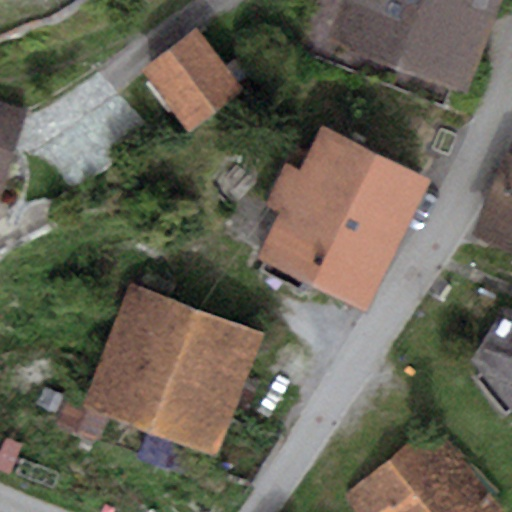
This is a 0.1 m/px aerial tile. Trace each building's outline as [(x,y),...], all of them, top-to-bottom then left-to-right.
[(198,0),(162,0),(130,24),(175,85),(231,44),(198,0)] [(470,0),(332,0),(452,47),(470,0)] [(0,102),(14,60),(0,55),(0,102)] [(415,136),(309,83),(288,125),(272,117),(251,159),(266,167),(244,213),(351,266),(415,136)] [(511,115),(496,109),(463,188),(511,208),(511,115)] [(251,288),(116,237),(70,360),(205,411),(251,288)] [(511,271),(492,265),(458,316),(511,384),(511,271)] [(424,379),(335,448),(384,511),(441,511),(495,471),(424,379)] [(341,511),(341,501),(244,506),(236,511),(341,511)]
